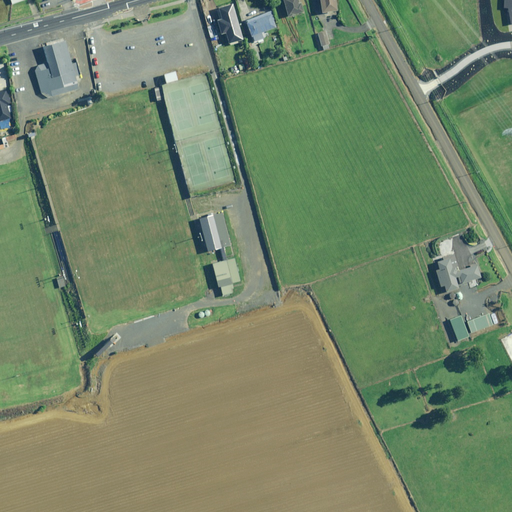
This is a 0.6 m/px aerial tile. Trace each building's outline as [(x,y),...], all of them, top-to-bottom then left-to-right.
[(281,0),(286,18),(303,13),(299,0),(281,0)] [(335,11),(333,0),(317,0),(319,13),(335,11)] [(231,4),(215,8),(218,18),(213,19),(218,35),(226,33),(228,43),(240,40),(231,4)] [(243,22),(251,43),(262,39),(260,33),(276,27),(270,12),(243,22)] [(325,31),(316,34),(320,47),(329,44),(325,31)] [(38,93),(46,98),(78,88),(63,39),(39,47),(46,69),(32,72),(38,93)] [(255,47),(250,49),(254,66),(260,65),(255,47)] [(159,74),(161,82),(173,78),(171,70),(159,74)] [(162,100),(159,88),(153,89),(156,101),(162,100)] [(0,120),(11,118),(7,106),(10,105),(5,89),(0,90),(0,120)] [(219,213),(194,220),(202,250),(227,243),(219,213)] [(230,257),(209,263),(215,284),(217,283),(220,295),(230,292),(228,284),(238,281),(230,257)] [(443,285),(445,292),(456,289),(455,284),(480,277),(477,266),(456,272),(454,266),(451,266),(449,259),(436,262),(438,269),(433,270),(438,286),(443,285)] [(208,309),(197,313),(198,318),(210,314),(208,309)] [(466,323),(470,333),(491,325),(487,314),(466,323)]
